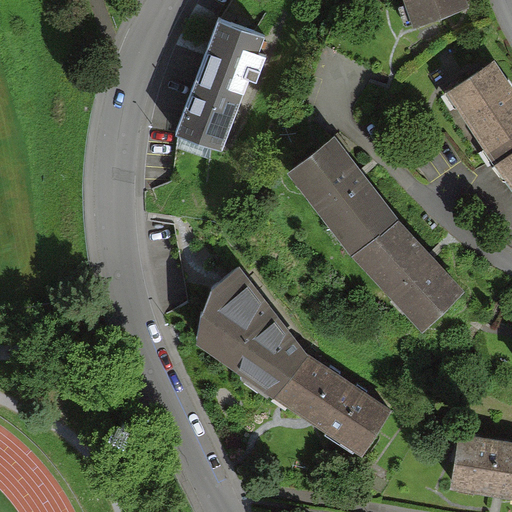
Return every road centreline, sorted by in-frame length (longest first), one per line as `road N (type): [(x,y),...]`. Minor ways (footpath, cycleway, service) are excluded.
road 1 (residential): [(221,511),(139,342),(115,259),(114,158),(144,42),(168,0)]
road 2 (residential): [(341,74),(340,102),(357,133),(446,218),(511,261)]
